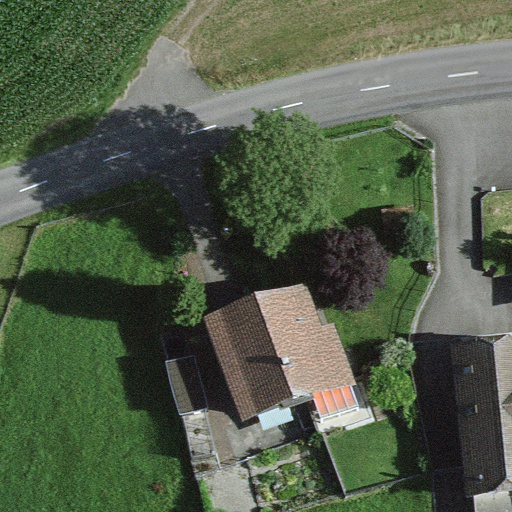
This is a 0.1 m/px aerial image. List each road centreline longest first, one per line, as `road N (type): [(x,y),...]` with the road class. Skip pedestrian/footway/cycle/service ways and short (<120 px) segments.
road 1 (tertiary): [(511,74),(373,87),(149,143),(0,200)]
road 2 (track): [(205,0),(171,40),(149,143)]
